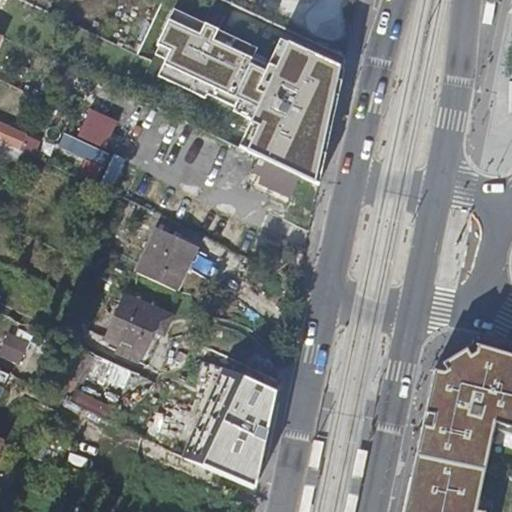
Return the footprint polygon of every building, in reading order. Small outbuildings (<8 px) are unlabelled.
[(344,73),(284,44),(275,69),(252,59),(255,51),(172,12),(155,46),(169,52),(156,77),(205,100),(208,92),(235,105),(233,112),(250,121),(250,124),(258,128),(247,154),(256,159),(292,175),(320,188),(344,73)] [(90,109),(79,139),(65,134),(60,149),(89,159),(83,176),(113,187),(123,159),(107,153),(119,119),(90,109)] [(0,143),(8,148),(17,151),(24,135),(0,124),(0,143)] [(0,149),(21,158),(23,154),(17,151),(8,148),(0,143),(0,149)] [(283,195),(292,175),(256,159),(250,171),(259,176),(256,182),(283,195)] [(200,249),(157,229),(136,273),(179,293),(200,249)] [(123,298),(115,317),(152,335),(153,332),(162,337),(170,319),(123,298)] [(152,335),(115,317),(105,341),(119,347),(142,357),(152,335)] [(8,333),(0,348),(0,353),(22,364),(32,344),(8,333)] [(142,357),(119,347),(116,355),(148,369),(161,339),(152,335),(142,357)] [(511,360),(474,349),(433,373),(404,511),(482,511),(495,428),(511,433),(511,360)] [(126,390),(133,369),(94,357),(88,378),(126,390)] [(72,405),(119,428),(128,411),(81,388),(72,405)]
